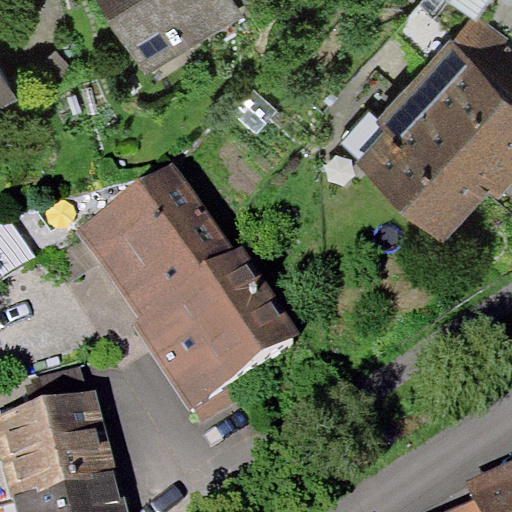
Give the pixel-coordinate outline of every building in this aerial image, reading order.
[(249,0),(116,0),(147,48),(182,27),(192,42),(252,4),(249,0)] [(344,137),(447,228),(511,154),(511,39),(477,17),(460,36),(418,0),(367,58),(406,92),(389,111),(377,101),(344,137)] [(511,0),(500,0),(489,19),(511,33),(511,0)] [(0,34),(0,105),(32,86),(0,34)] [(246,262),(186,171),(85,236),(145,328),(246,262)] [(199,418),(311,345),(254,257),(246,262),(145,328),(142,330),(199,418)] [(95,390),(0,414),(0,459),(9,496),(14,495),(111,470),(116,469),(95,390)] [(511,511),(511,459),(465,480),(474,501),(479,511),(511,511)] [(111,470),(14,495),(18,511),(127,511),(124,499),(119,501),(111,470)] [(479,511),(474,501),(446,511),(479,511)]
